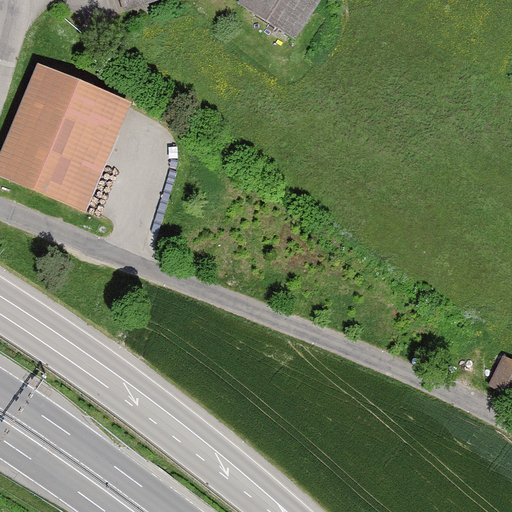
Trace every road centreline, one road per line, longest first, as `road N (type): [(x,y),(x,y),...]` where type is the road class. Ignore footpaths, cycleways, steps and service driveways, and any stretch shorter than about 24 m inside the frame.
road 1 (residential): [(511,417),(419,365),(0,204)]
road 2 (secondary): [(282,511),(75,351),(0,304)]
road 3 (motorway): [(172,511),(0,388)]
road 4 (motorway): [(0,439),(104,511)]
